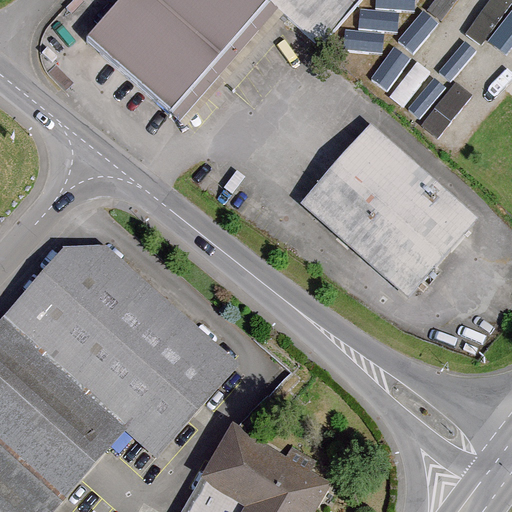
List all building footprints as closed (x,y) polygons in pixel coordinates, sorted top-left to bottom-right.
[(255,0),(128,0),(87,45),(170,121),(270,13),(255,0)] [(255,0),(270,13),(314,55),(364,0),(255,0)] [(448,134),(511,32),(511,22),(509,21),(494,45),(481,37),(443,97),(421,84),(420,87),(407,79),(394,100),(448,134)] [(387,54),(369,77),(382,87),(399,63),(387,54)] [(471,235),(366,137),(301,207),(406,305),(471,235)] [(0,329),(119,437),(153,468),(239,375),(84,235),(0,327),(0,329)] [(0,329),(0,511),(51,511),(119,437),(0,329)] [(313,511),(327,489),(226,433),(197,485),(243,511),(241,511),(313,511)]
